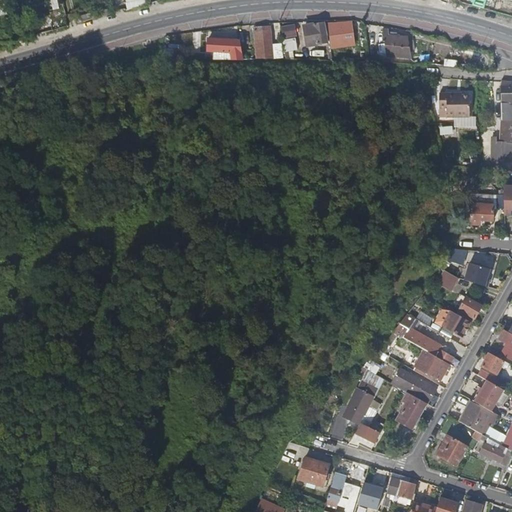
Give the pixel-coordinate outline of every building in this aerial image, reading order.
[(57,0),(45,0),(48,12),(59,9),(57,0)] [(125,0),(127,9),(147,5),(145,0),(125,0)] [(328,43),(325,23),(304,27),(307,47),(328,43)] [(354,32),(354,24),(330,24),(331,33),(354,32)] [(264,59),(273,59),(272,48),(271,36),(270,27),(260,29),(253,30),(254,38),(255,47),(255,48),(256,52),(256,59),(264,59)] [(408,39),(408,36),(389,35),(388,30),(383,29),(385,45),(379,46),(380,54),(386,54),(387,57),(393,57),(406,58),(411,59),(411,58),(410,50),(409,40),(408,39)] [(298,48),(296,34),(283,36),(285,45),(286,52),(296,51),(296,48),(298,48)] [(234,58),(242,59),(241,52),(239,41),(216,40),(216,51),(232,51),(232,58),(234,58)] [(511,87),(502,87),(500,120),(511,120),(511,87)] [(469,96),(461,96),(455,96),(455,93),(439,93),(439,117),(469,116),(469,96)] [(511,120),(500,120),(499,142),(499,143),(511,143),(511,120)] [(439,126),(439,136),(454,136),(453,125),(439,126)] [(491,143),(492,166),(501,167),(500,160),(499,143),(499,142),(491,143)] [(492,217),(493,192),(475,191),(475,201),(471,201),(469,221),(479,223),(479,217),(492,217)] [(468,266),(447,256),(439,269),(444,271),(445,270),(460,279),(462,280),(468,266)] [(469,263),(464,282),(488,288),(493,270),(469,263)] [(445,270),(444,271),(437,281),(452,290),(460,279),(445,270)] [(460,309),(475,317),(481,306),(460,294),(453,305),(460,309)] [(463,335),(471,321),(458,313),(451,309),(443,324),(463,335)] [(471,321),(473,322),(475,317),(460,309),(458,313),(471,321)] [(410,327),(403,338),(424,349),(435,355),(436,354),(450,362),(453,355),(439,347),(441,344),(410,327)] [(511,333),(510,332),(505,329),(498,339),(507,344),(501,354),(511,360),(511,358),(511,333)] [(442,361),(443,360),(435,355),(424,349),(415,365),(441,380),(448,364),(442,361)] [(503,361),(489,354),(483,366),(497,374),(503,361)] [(374,362),(368,370),(379,375),(383,367),(374,362)] [(402,366),(398,373),(407,378),(411,371),(402,366)] [(481,369),(478,375),(489,381),(492,376),(481,369)] [(398,373),(392,383),(407,391),(428,403),(438,386),(411,371),(407,378),(398,373)] [(489,381),(500,387),(502,381),(492,376),(489,381)] [(487,380),(474,402),(477,404),(491,412),(504,390),(487,380)] [(348,419),(359,425),(364,417),(372,401),(374,399),(356,389),(346,407),(353,410),(348,419)] [(428,403),(407,391),(400,403),(405,406),(402,411),(404,413),(399,421),(413,429),(428,403)] [(495,418),(497,414),(491,412),(477,404),(472,400),(460,422),(464,424),(480,434),(485,436),(487,432),(482,429),(490,415),(495,418)] [(372,401),(364,417),(371,421),(380,405),(372,401)] [(341,416),(348,419),(353,410),(346,407),(341,416)] [(487,432),(495,418),(490,415),(482,429),(487,432)] [(357,428),(348,444),(358,447),(359,445),(368,450),(369,451),(379,434),(368,427),(371,421),(364,417),(359,425),(357,428)] [(460,431),(476,440),(477,438),(480,434),(464,424),(460,431)] [(484,442),(486,437),(485,436),(480,434),(477,438),(484,442)] [(457,468),(468,448),(447,437),(437,455),(457,468)] [(511,451),(511,450),(511,440),(509,439),(507,443),(504,442),(502,446),(511,451)] [(498,464),(504,467),(511,451),(502,446),(498,444),(496,449),(482,442),(477,452),(498,462),(498,464)] [(306,458),(299,480),(323,486),(329,464),(306,458)] [(334,473),(324,507),(340,511),(358,511),(359,511),(337,504),(345,476),(334,473)] [(364,491),(367,492),(380,496),(381,494),(385,479),(369,474),(364,491)] [(408,478),(397,475),(396,480),(407,483),(408,478)] [(413,485),(407,483),(396,480),(390,479),(386,493),(409,499),(413,485)] [(362,507),(378,511),(379,511),(382,502),(383,499),(384,496),(381,494),(380,496),(367,492),(362,507)] [(407,506),(408,499),(398,498),(397,504),(407,506)] [(434,511),(453,511),(452,511),(454,506),(449,504),(450,501),(438,498),(435,510),(434,511)] [(260,501),(255,511),(257,511),(278,511),(279,509),(260,501)] [(465,501),(461,511),(478,511),(480,506),(465,501)] [(379,511),(384,511),(387,504),(382,502),(379,511)] [(411,503),(408,511),(434,511),(435,510),(411,503)]
